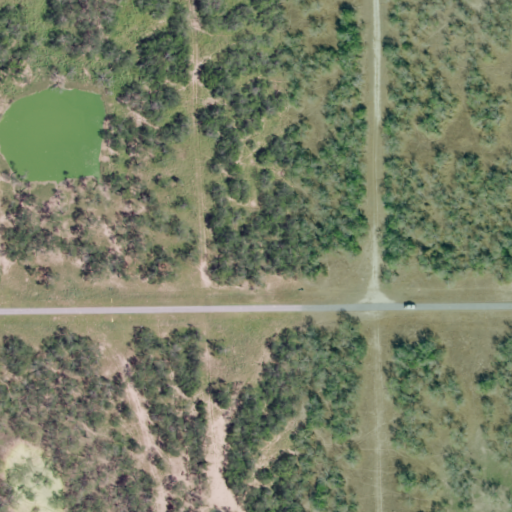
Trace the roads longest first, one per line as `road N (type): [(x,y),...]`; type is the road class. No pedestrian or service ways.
road 1 (residential): [(511,274),(0,274)]
road 2 (residential): [(371,0),(377,272)]
